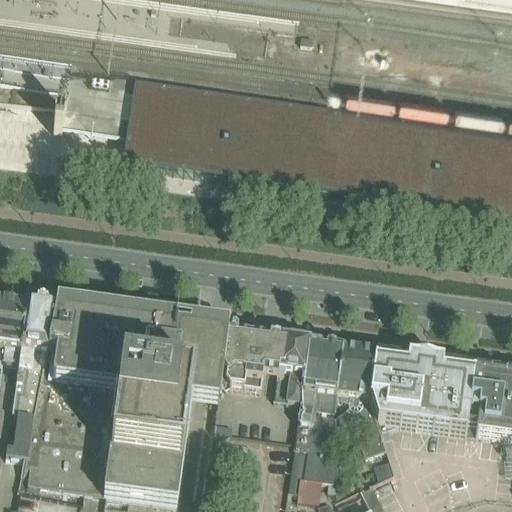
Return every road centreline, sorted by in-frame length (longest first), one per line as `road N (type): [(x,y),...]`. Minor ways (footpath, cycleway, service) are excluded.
road 1 (tertiary): [(0,246),(511,320)]
road 2 (unknown): [(415,511),(404,491),(413,464),(473,467),(486,492)]
